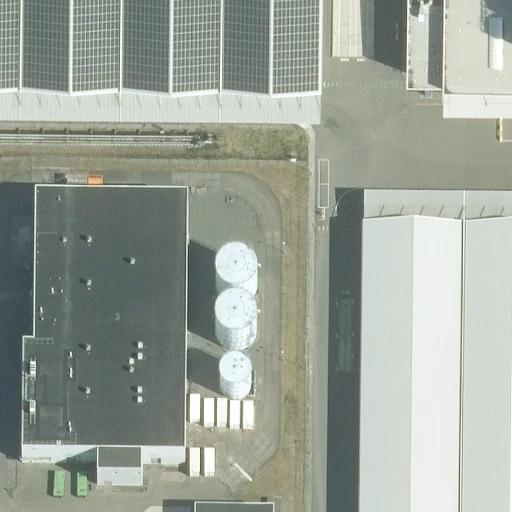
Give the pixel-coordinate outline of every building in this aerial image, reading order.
[(19,0),(0,0),(0,87),(19,88),(19,0)] [(120,0),(19,0),(19,88),(120,88),(120,0)] [(221,0),(120,0),(120,88),(221,88),(221,0)] [(322,0),(221,0),(221,88),(322,89),(322,0)] [(511,0),(405,0),(405,80),(511,80),(511,0)] [(32,355),(21,355),(20,464),(96,464),(96,487),(139,487),(139,466),(184,466),(186,205),(34,204),(32,355)] [(511,511),(511,242),(360,242),(357,511),(511,511)] [(253,297),(254,289),(254,285),(252,281),(249,276),(246,274),(242,271),(236,270),(228,270),(221,274),(216,281),(215,284),(215,289),(215,295),(217,300),(220,303),(225,307),(230,309),(233,309),(237,309),(242,307),(246,305),(248,303),(253,297)] [(251,345),(252,338),(251,331),(250,328),(247,324),(244,322),(241,320),(234,318),(227,319),(223,321),(219,323),(215,329),(214,332),(213,337),(214,345),(218,351),(224,356),(228,357),(232,358),(239,357),(243,355),(246,352),(249,348),(251,345)] [(222,386),(221,388),(219,392),(219,395),(219,398),(220,401),(222,405),(224,407),(227,409),(230,411),(234,412),(237,412),(240,411),(243,410),(246,408),(248,406),(250,404),(251,401),(252,398),(252,395),(252,392),(251,389),(249,386),(248,383),(245,381),(242,380),(239,379),(236,379),(233,379),(230,380),(227,381),(224,383),(222,386)]
